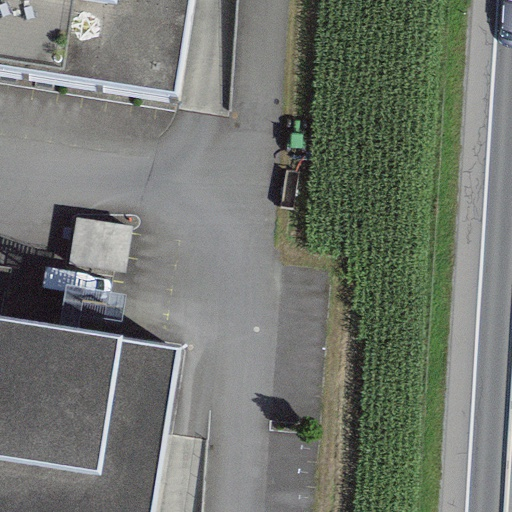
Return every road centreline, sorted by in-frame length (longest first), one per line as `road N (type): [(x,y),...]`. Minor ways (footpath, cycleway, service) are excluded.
road 1 (trunk): [(511,61),(486,511)]
road 2 (unknown): [(167,230),(192,159),(205,0)]
